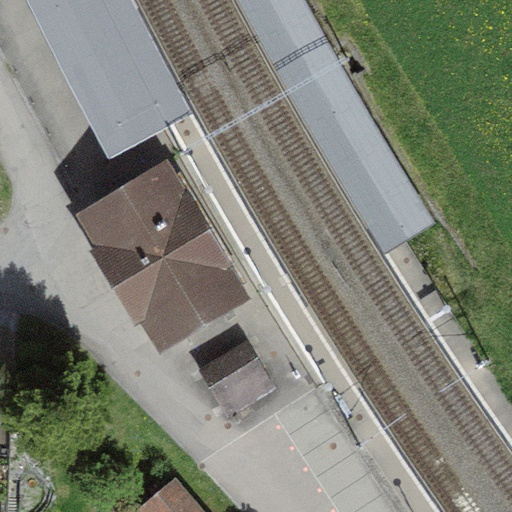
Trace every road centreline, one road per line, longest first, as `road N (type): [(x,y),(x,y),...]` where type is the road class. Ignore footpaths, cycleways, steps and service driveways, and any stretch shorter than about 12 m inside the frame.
road 1 (residential): [(55,301),(268,511)]
road 2 (residential): [(0,121),(45,213),(55,301)]
